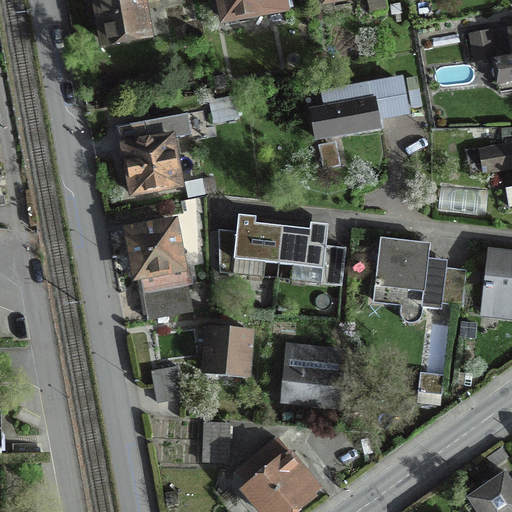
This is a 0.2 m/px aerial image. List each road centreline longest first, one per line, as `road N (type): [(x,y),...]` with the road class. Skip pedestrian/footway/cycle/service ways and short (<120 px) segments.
road 1 (residential): [(133,511),(40,0)]
road 2 (residential): [(71,511),(0,120)]
road 3 (residential): [(364,511),(511,402)]
